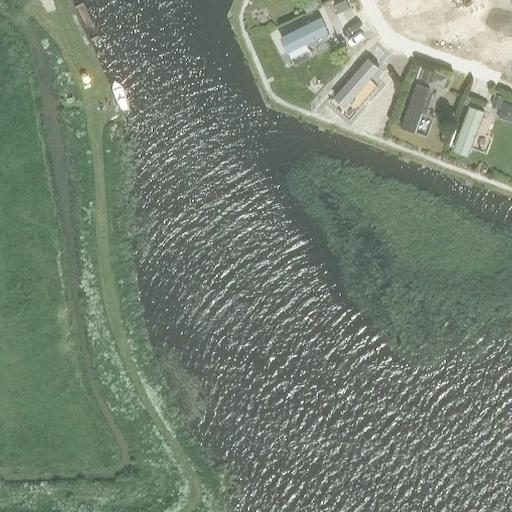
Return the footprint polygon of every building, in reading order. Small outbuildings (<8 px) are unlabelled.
[(344,0),(335,5),(339,13),(348,8),(344,0)] [(436,0),(404,0),(395,3),(399,18),(439,8),(436,0)] [(487,12),(441,29),(446,44),(493,27),(487,12)] [(320,18),(280,38),(288,53),(328,34),(320,18)] [(439,29),(427,34),(431,44),(443,40),(439,29)] [(377,48),(370,57),(377,63),(385,54),(377,48)] [(511,52),(489,53),(490,68),(511,67),(511,52)] [(368,58),(329,103),(340,113),(379,69),(368,58)] [(418,65),(414,77),(421,79),(425,68),(418,65)] [(426,68),(422,80),(429,82),(433,71),(426,68)] [(416,84),(401,128),(414,133),(430,89),(416,84)] [(495,94),(491,107),(500,109),(504,97),(495,94)] [(469,106),(452,151),(468,156),(485,112),(469,106)] [(424,131),(433,133),(438,114),(429,112),(424,131)]
